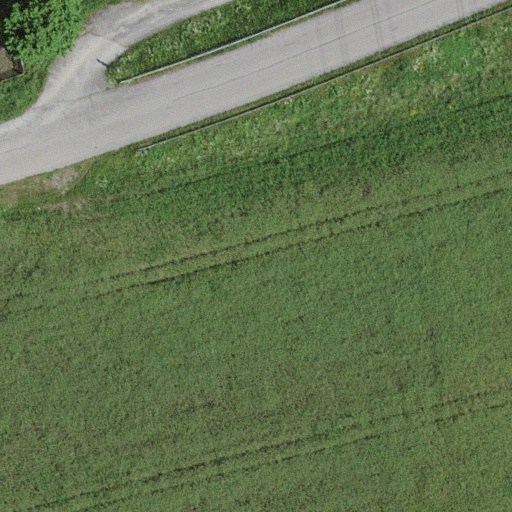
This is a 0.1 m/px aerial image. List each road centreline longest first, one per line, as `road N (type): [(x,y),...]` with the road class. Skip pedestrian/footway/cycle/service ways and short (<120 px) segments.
road 1 (unclassified): [(66,136),(428,0)]
road 2 (unclassified): [(66,136),(94,47),(108,28),(176,0)]
